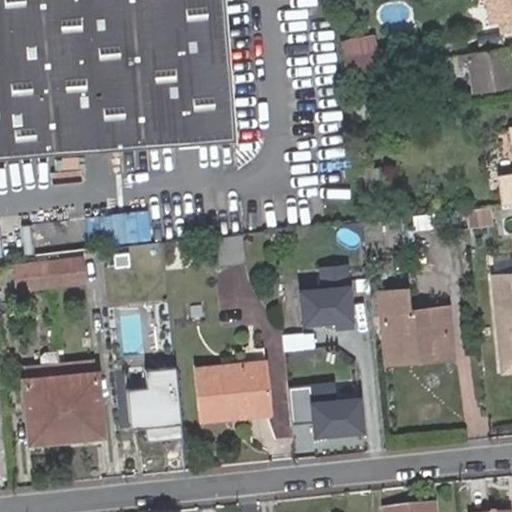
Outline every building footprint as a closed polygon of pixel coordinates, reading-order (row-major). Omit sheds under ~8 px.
[(222,0),(0,0),(0,160),(234,143),(222,0)] [(496,0),(486,0),(489,17),(499,15),(496,0)] [(511,6),(511,0),(496,0),(499,15),(503,14),(502,8),(511,6)] [(511,6),(502,8),(503,14),(499,15),(502,32),(511,29),(511,6)] [(344,57),(372,53),(370,42),(343,48),(344,57)] [(503,67),(500,46),(456,54),(458,64),(467,63),(472,92),(509,85),(506,66),(503,67)] [(344,57),(347,73),(375,68),(372,53),(344,57)] [(347,73),(346,73),(354,121),(389,115),(382,67),(375,68),(347,73)] [(511,171),(499,174),(504,202),(511,200),(511,171)] [(94,243),(157,233),(153,205),(90,215),(94,243)] [(485,206),(465,208),(467,223),(486,221),(485,206)] [(0,260),(30,257),(26,219),(0,221),(0,260)] [(213,268),(245,265),(243,238),(210,241),(213,268)] [(511,255),(491,258),(500,352),(511,350),(511,255)] [(79,257),(47,260),(49,282),(81,279),(79,257)] [(49,282),(47,260),(14,264),(16,285),(49,282)] [(115,279),(120,338),(159,335),(157,318),(147,320),(144,277),(115,279)] [(325,284),(326,303),(328,336),(347,335),(346,302),(345,283),(325,284)] [(400,304),(377,307),(384,376),(402,375),(401,367),(430,365),(431,373),(449,371),(444,321),(402,326),(400,304)] [(21,352),(24,380),(58,377),(57,366),(55,349),(21,352)] [(178,362),(139,366),(141,382),(122,385),(127,425),(146,423),(148,436),(186,431),(178,362)] [(89,363),(57,366),(58,377),(90,374),(89,363)] [(263,363),(240,365),(240,373),(263,371),(263,363)] [(240,373),(240,365),(193,370),(198,419),(213,417),(213,412),(225,410),(226,416),(267,412),(263,371),(240,373)] [(402,375),(431,373),(430,365),(401,367),(402,375)] [(63,434),(100,431),(94,374),(93,374),(90,374),(58,377),(63,434)] [(24,380),(29,437),(63,434),(58,377),(24,380)] [(308,419),(308,431),(359,432),(359,392),(337,392),(337,381),(292,381),(292,419),(308,419)] [(63,434),(64,441),(101,438),(100,431),(63,434)] [(46,443),(64,441),(63,434),(29,437),(30,444),(46,443)]
